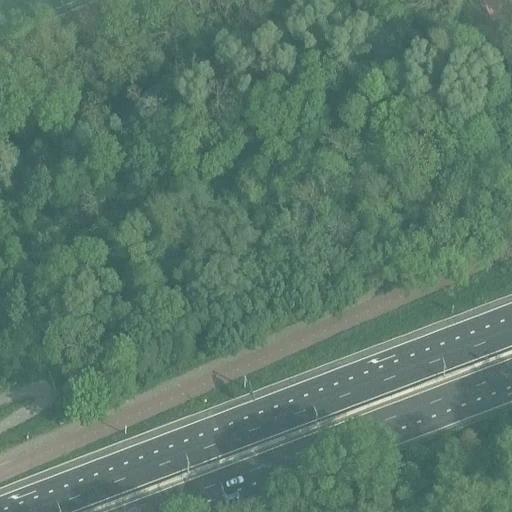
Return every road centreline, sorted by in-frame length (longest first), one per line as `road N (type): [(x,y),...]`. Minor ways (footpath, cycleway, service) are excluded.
road 1 (trunk): [(511,333),(42,511)]
road 2 (trunk): [(151,511),(511,374)]
